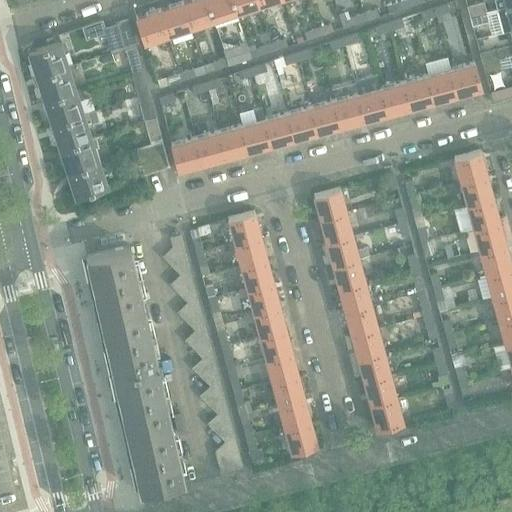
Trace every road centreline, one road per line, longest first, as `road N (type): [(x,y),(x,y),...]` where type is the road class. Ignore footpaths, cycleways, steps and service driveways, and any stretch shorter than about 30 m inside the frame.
road 1 (residential): [(353,469),(275,177)]
road 2 (residential): [(215,507),(143,216)]
road 3 (secondary): [(89,511),(31,242)]
road 4 (secondary): [(0,259),(59,511)]
road 5 (residential): [(275,177),(493,120)]
road 6 (residential): [(353,469),(511,422)]
road 7 (secondary): [(31,242),(0,98)]
road 8 (residential): [(215,507),(353,469)]
road 9 (residential): [(143,216),(275,177)]
